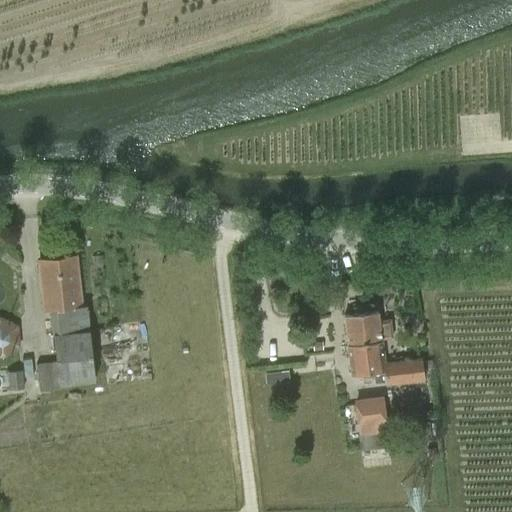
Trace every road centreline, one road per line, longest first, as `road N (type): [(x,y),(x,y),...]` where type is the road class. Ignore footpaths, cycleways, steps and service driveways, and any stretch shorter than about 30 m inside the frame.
road 1 (unclassified): [(511,239),(296,235),(94,191),(0,187)]
road 2 (unknown): [(231,222),(260,511)]
